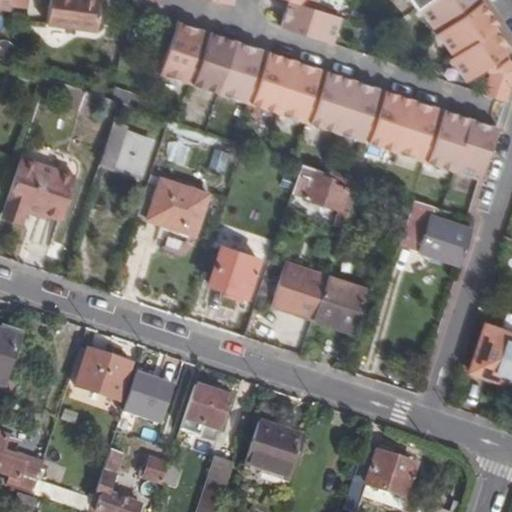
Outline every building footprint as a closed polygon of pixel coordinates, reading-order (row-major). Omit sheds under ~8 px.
[(10,0),(0,0),(0,8),(9,10),(10,0)] [(49,0),(46,23),(96,32),(101,0),(49,0)] [(317,0),(286,0),(289,1),(315,9),(317,0)] [(426,0),(420,5),(417,6),(433,29),(473,0),(426,0)] [(315,9),(289,1),(280,27),(332,44),(341,18),(315,9)] [(478,5),(437,35),(453,57),(494,28),(498,25),(482,3),(478,5)] [(166,53),(159,74),(189,84),(198,57),(194,56),(203,31),(177,22),(166,53)] [(453,57),(449,59),(466,82),(510,50),(494,28),(453,57)] [(198,57),(189,84),(218,94),(235,41),(210,33),(201,58),(198,57)] [(261,50),(235,41),(218,94),(247,104),(256,77),(253,75),(261,50)] [(256,77),(247,104),(277,113),(294,61),(268,52),(260,78),(256,77)] [(511,64),(508,59),(489,73),(490,74),(483,94),(505,102),(511,84),(511,82),(511,64)] [(294,61),(277,113),(306,123),(315,96),(312,95),(320,70),(294,61)] [(318,97),(315,96),(306,123),(336,133),(353,80),(327,72),(318,97)] [(40,97),(91,116),(99,94),(48,76),(40,97)] [(379,89),(353,80),(336,133),(365,142),(374,115),(370,114),(379,89)] [(374,115),(365,142),(394,152),(411,100),(385,91),(377,116),(374,115)] [(411,100),(394,152),(424,161),(433,135),(429,134),(437,108),(411,100)] [(433,135),(424,161),(453,172),(470,119),(444,110),(436,136),(433,135)] [(470,119),(453,172),(480,180),(492,143),(497,128),(470,119)] [(106,140),(100,159),(137,172),(147,140),(121,131),(123,124),(112,120),(106,140)] [(389,168),(394,152),(365,142),(360,158),(389,168)] [(61,218),(75,175),(20,157),(3,210),(24,216),(27,207),(61,218)] [(297,189),(295,195),(337,210),(344,190),(331,185),(318,181),(321,174),(304,168),(303,172),(299,171),(293,188),(297,189)] [(334,180),(331,185),(344,190),(346,184),(334,180)] [(152,205),(147,221),(195,238),(208,198),(160,181),(155,196),(152,205)] [(145,193),(141,202),(152,205),(155,196),(145,193)] [(458,269),(472,228),(473,226),(470,224),(468,229),(431,218),(435,207),(413,200),(397,249),(458,270),(458,269)] [(221,246),(209,284),(247,297),(259,259),(221,246)] [(312,321),(326,280),(327,277),(286,263),(271,307),(312,321)] [(326,280),(312,321),(350,334),(364,293),(326,280)] [(511,336),(485,327),(469,373),(508,386),(511,375),(511,336)] [(0,331),(0,385),(1,386),(18,338),(0,331)] [(84,350),(72,386),(115,400),(127,364),(84,350)] [(120,410),(158,423),(170,385),(132,372),(120,410)] [(193,387),(179,430),(199,437),(203,426),(217,432),(228,399),(193,387)] [(256,421),(241,465),(286,479),(301,435),(256,421)] [(203,426),(199,437),(213,442),(217,432),(203,426)] [(0,435),(0,473),(12,478),(14,479),(19,466),(21,462),(9,458),(14,440),(0,435)] [(35,437),(25,468),(37,472),(48,441),(35,437)] [(108,447),(86,511),(92,511),(93,511),(92,511),(143,511),(145,507),(111,495),(125,453),(108,447)] [(376,449),(374,454),(391,460),(393,454),(376,449)] [(360,452),(350,480),(364,484),(403,498),(412,467),(391,460),(374,454),(373,456),(360,452)] [(215,457),(204,490),(219,495),(230,462),(215,457)] [(149,459),(143,478),(161,483),(167,465),(149,459)] [(167,465),(161,483),(171,487),(177,469),(167,465)] [(12,478),(9,488),(29,494),(37,472),(25,468),(19,466),(14,479),(12,478)] [(349,511),(354,511),(364,484),(350,480),(341,509),(349,511)] [(204,490),(196,511),(213,511),(219,495),(204,490)] [(14,495),(10,508),(23,511),(28,500),(14,495)]
